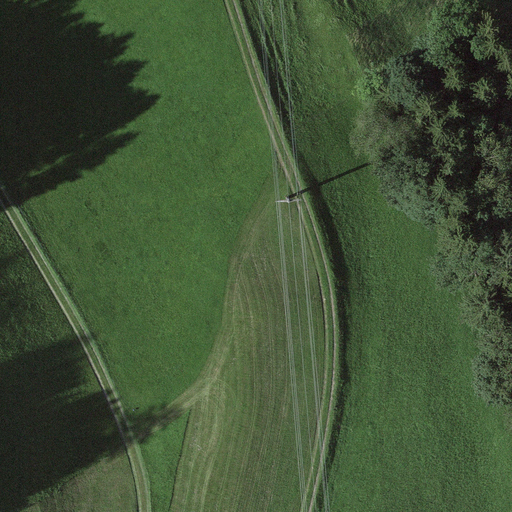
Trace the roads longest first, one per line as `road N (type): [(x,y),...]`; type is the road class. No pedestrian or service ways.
road 1 (track): [(298,511),(345,362),(328,256),(226,0)]
road 2 (track): [(141,511),(142,471),(0,176)]
